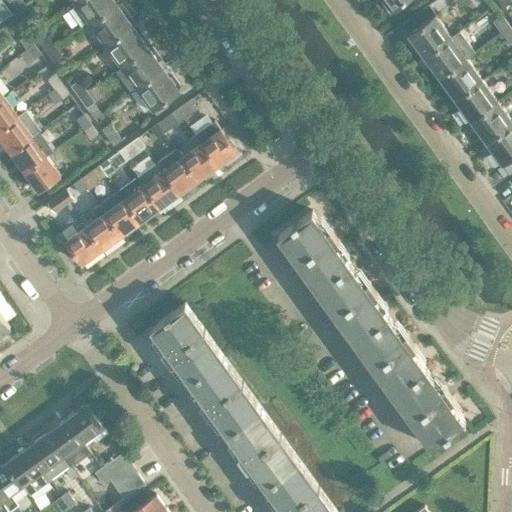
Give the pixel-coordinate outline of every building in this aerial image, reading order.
[(10,0),(17,9),(25,3),(23,0),(10,0)] [(90,22),(117,1),(118,1),(116,0),(74,0),(67,6),(83,27),(90,22)] [(383,0),(390,9),(403,0),(383,0)] [(105,43),(133,23),(117,1),(90,22),(105,43)] [(17,9),(25,20),(34,14),(25,3),(17,9)] [(408,34),(424,56),(451,36),(451,35),(435,14),(408,34)] [(493,20),(502,33),(510,27),(501,14),(493,20)] [(121,65),(149,44),(133,23),(105,43),(121,65)] [(502,33),(509,42),(511,40),(511,28),(510,27),(502,33)] [(467,58),(467,57),(475,51),(459,29),(451,35),(451,36),(424,56),(440,78),(467,58)] [(20,39),(27,48),(34,42),(28,33),(20,39)] [(40,41),(47,52),(56,45),(48,34),(40,41)] [(35,58),(41,53),(42,53),(34,42),(27,48),(35,58)] [(136,86),(164,66),(149,44),(121,65),(136,86)] [(47,52),(56,63),(65,57),(56,45),(47,52)] [(467,58),(440,78),(455,99),(483,79),(467,58)] [(136,86),(152,108),(180,87),(164,65),(164,66),(136,86)] [(55,87),(62,82),(55,72),(48,78),(55,87)] [(71,84),(78,95),(87,89),(79,78),(71,84)] [(483,79),(455,99),(470,120),(498,100),(483,79)] [(55,87),(63,97),(69,93),(62,82),(55,87)] [(78,95),(87,106),(95,100),(87,89),(78,95)] [(4,94),(0,97),(0,127),(18,114),(4,94)] [(190,98),(177,107),(171,112),(178,121),(197,107),(190,98)] [(511,119),(498,100),(470,120),(486,141),(511,122),(511,119)] [(41,128),(26,108),(18,114),(0,127),(0,134),(11,149),(33,134),(41,128)] [(76,118),(83,127),(90,122),(84,112),(76,118)] [(178,121),(171,112),(164,117),(171,126),(178,121)] [(195,133),(217,164),(237,149),(215,118),(195,133)] [(101,127),(110,139),(119,132),(110,121),(101,127)] [(150,126),(158,137),(165,131),(157,121),(150,126)] [(83,127),(90,138),(98,132),(90,122),(83,127)] [(511,122),(486,141),(508,173),(511,170),(511,122)] [(110,139),(114,145),(123,138),(119,132),(110,139)] [(182,155),(198,177),(217,164),(195,133),(187,138),(193,146),(182,155)] [(33,134),(11,149),(25,169),(47,153),(33,134)] [(131,140),(138,150),(145,145),(138,135),(131,140)] [(179,191),(198,177),(182,155),(176,147),(157,161),(179,191)] [(118,162),(119,164),(126,159),(119,149),(100,163),(106,171),(118,162)] [(47,153),(25,169),(39,189),(61,173),(47,153)] [(159,205),(179,191),(157,161),(149,167),(154,175),(144,182),(143,183),(159,205)] [(107,173),(106,171),(100,163),(92,168),(100,178),(107,173)] [(159,205),(143,183),(144,182),(138,174),(118,189),(140,219),(159,205)] [(73,182),(80,192),(88,186),(81,176),(73,182)] [(54,210),(68,200),(74,196),(67,186),(47,201),(54,210)] [(121,233),(140,219),(118,189),(99,203),(121,233)] [(102,247),(121,233),(99,203),(91,208),(97,216),(85,224),(102,247)] [(316,287),(351,261),(337,243),(341,240),(331,226),(328,229),(312,209),(278,234),(316,287)] [(102,247),(85,224),(65,239),(82,261),(102,247)] [(351,261),(316,287),(354,338),(388,313),(376,296),(380,293),(369,279),(366,282),(351,261)] [(189,379),(223,354),(185,301),(151,326),(165,347),(162,349),(171,363),(175,360),(189,379)] [(0,333),(10,326),(0,312),(0,333)] [(388,313),(354,338),(392,391),(427,365),(413,347),(417,344),(407,331),(403,334),(388,313)] [(223,354),(189,379),(203,399),(200,402),(210,415),(213,413),(226,431),(261,405),(223,354)] [(427,365),(392,391),(431,445),(466,419),(451,399),(455,397),(445,384),(442,386),(427,365)] [(83,440),(84,439),(104,424),(88,402),(67,417),(83,440)] [(261,405),(226,431),(241,452),(238,454),(248,468),(251,466),(264,483),(299,458),(261,405)] [(92,450),(84,439),(83,440),(67,417),(46,432),(63,454),(75,446),(83,456),(92,450)] [(63,454),(46,432),(26,447),(50,480),(70,465),(63,454)] [(50,480),(26,447),(6,461),(22,484),(22,483),(31,494),(50,480)] [(109,476),(130,461),(123,451),(102,467),(109,476)] [(338,511),(299,458),(264,483),(280,504),(277,507),(280,511),(338,511)] [(19,502),(11,492),(22,484),(6,461),(0,465),(0,496),(9,509),(19,502)] [(110,476),(117,486),(138,471),(130,461),(110,476)] [(109,477),(109,476),(102,467),(96,471),(103,481),(109,477)] [(117,486),(124,496),(145,481),(138,471),(117,486)] [(69,505),(69,506),(76,501),(68,489),(61,494),(69,505)] [(130,511),(170,511),(156,493),(130,511)] [(63,510),(69,505),(61,494),(55,498),(63,510)] [(0,511),(5,511),(9,509),(0,496),(0,511)]
